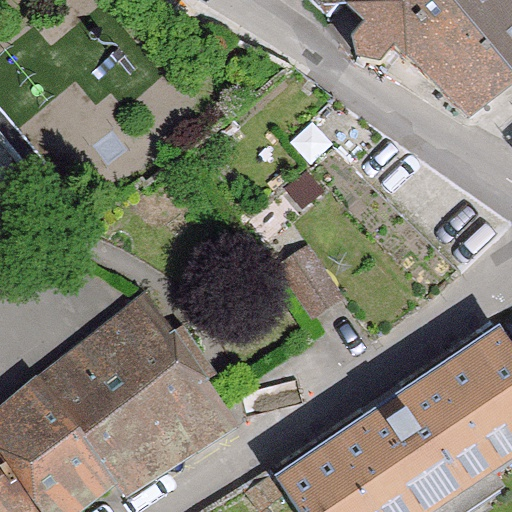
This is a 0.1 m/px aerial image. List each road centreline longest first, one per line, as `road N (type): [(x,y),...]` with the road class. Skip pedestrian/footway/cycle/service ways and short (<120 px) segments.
road 1 (residential): [(167,511),(511,284)]
road 2 (residential): [(222,0),(511,194)]
